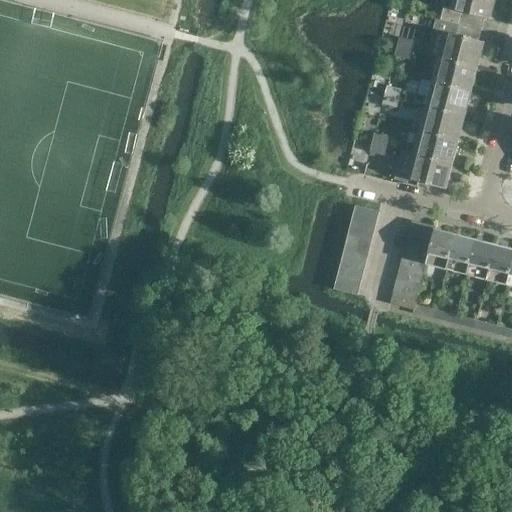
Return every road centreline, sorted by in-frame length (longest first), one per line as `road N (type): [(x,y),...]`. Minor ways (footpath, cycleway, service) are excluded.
road 1 (residential): [(485,216),(345,185)]
road 2 (track): [(123,398),(0,366)]
